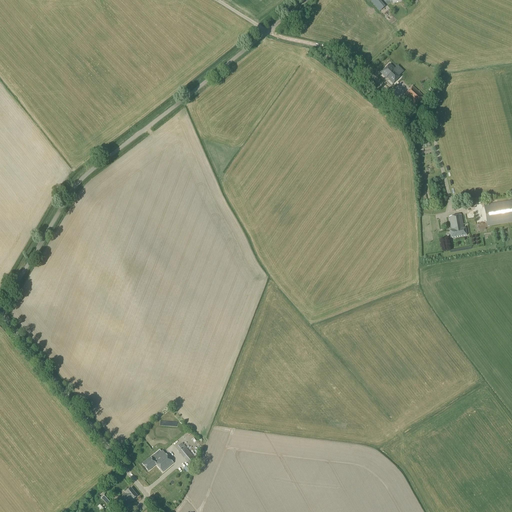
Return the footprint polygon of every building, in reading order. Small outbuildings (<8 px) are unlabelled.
[(369,0),(380,12),(386,7),(379,0),(369,0)] [(393,84),(400,76),(394,70),(395,69),(390,65),(381,74),(386,78),(393,84)] [(425,97),(412,86),(409,89),(410,90),(408,92),(407,91),(405,94),(417,106),(425,97)] [(489,227),(511,222),(511,200),(485,205),(489,227)] [(476,224),(473,213),(467,214),(470,226),(476,224)] [(463,215),(449,217),(451,231),(449,231),(451,238),(466,236),(465,229),(463,215)] [(424,216),(424,230),(442,229),(442,220),(433,220),(433,216),(424,216)] [(191,467),(195,464),(193,461),(196,459),(182,443),(176,449),(189,465),(189,464),(191,467)] [(173,463),(166,455),(166,454),(162,450),(156,456),(157,457),(153,460),(150,457),(142,464),(148,471),(156,465),(162,472),(173,463)] [(138,497),(131,488),(125,493),(125,492),(119,497),(127,506),(132,502),(132,501),(138,497)] [(113,504),(105,494),(101,498),(104,501),(103,502),(104,503),(105,503),(109,507),(107,509),(109,511),(111,511),(113,511),(117,508),(113,504)]
